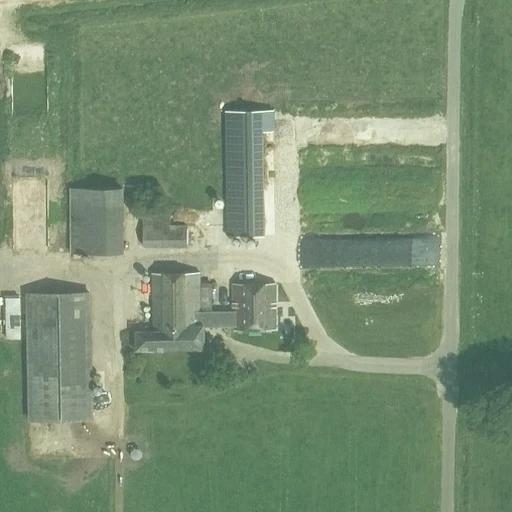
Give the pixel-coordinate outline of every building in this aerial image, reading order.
[(224,110),(226,236),(275,236),(273,111),(224,110)] [(19,163),(18,173),(51,175),(52,164),(19,163)] [(70,188),(70,253),(123,253),(123,188),(70,188)] [(142,225),(142,246),(188,247),(187,226),(170,226),(170,209),(144,207),(144,225),(142,225)] [(136,332),(136,349),(203,348),(203,325),(233,325),(233,312),(199,312),(199,273),(151,273),(151,332),(136,332)] [(233,312),(233,325),(233,328),(274,328),(274,284),(232,284),(233,312)] [(90,290),(30,290),(31,416),(91,415),(90,290)] [(6,297),(6,338),(20,338),(20,297),(6,297)]
